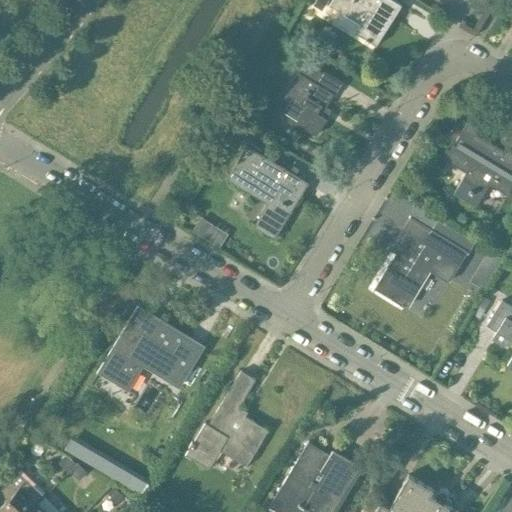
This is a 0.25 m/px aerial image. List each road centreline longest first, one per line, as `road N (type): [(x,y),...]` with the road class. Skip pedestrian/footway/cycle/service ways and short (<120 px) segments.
road 1 (residential): [(511,87),(451,49),(285,322)]
road 2 (residential): [(0,141),(285,322)]
road 3 (residential): [(285,322),(511,453)]
